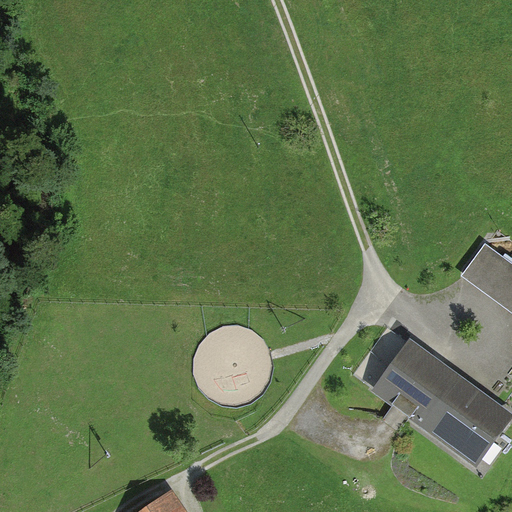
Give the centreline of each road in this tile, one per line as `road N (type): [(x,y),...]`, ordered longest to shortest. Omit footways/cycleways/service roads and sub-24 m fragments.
road 1 (track): [(278,0),(375,275),(395,303),(488,369)]
road 2 (track): [(118,511),(279,422),(381,283)]
